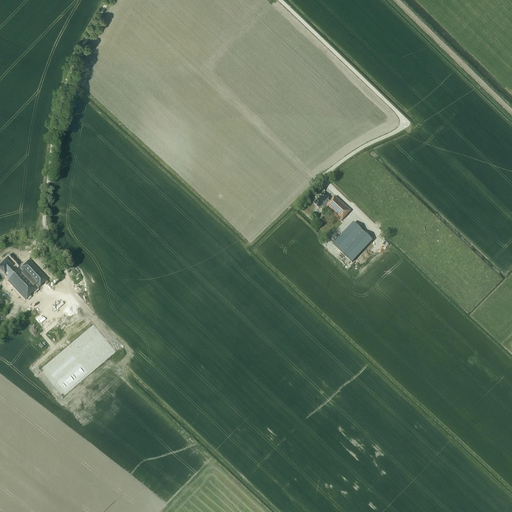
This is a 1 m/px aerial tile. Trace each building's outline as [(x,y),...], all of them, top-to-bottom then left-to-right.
[(317,200),(313,204),(319,209),(320,208),(322,211),(325,208),(341,222),(351,212),(335,197),(330,202),(328,200),(328,199),(324,195),(323,194),(321,196),(319,196),(317,199),(317,200)] [(356,220),(335,242),(353,258),(356,255),(355,251),(358,249),(353,250),(352,249),(359,248),(360,246),(368,245),(371,241),(372,241),(376,237),(370,232),(370,231),(358,219),(356,220)] [(48,281),(30,262),(20,270),(19,269),(17,270),(8,260),(0,267),(0,271),(8,280),(6,282),(10,287),(11,286),(25,302),(48,281)] [(62,318),(79,306),(74,299),(58,311),(59,313),(59,314),(62,318)] [(90,322),(37,367),(60,395),(113,349),(90,322)]
